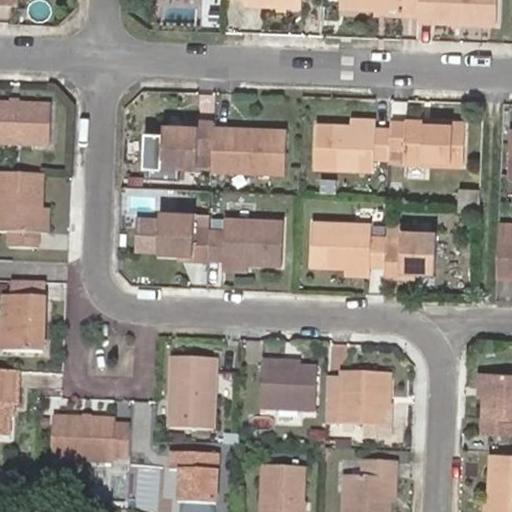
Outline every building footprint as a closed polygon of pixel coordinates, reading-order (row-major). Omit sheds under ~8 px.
[(421,0),(345,0),(345,5),(378,7),(404,8),(404,14),(420,14),(421,0)] [(421,0),(420,14),(420,20),(459,21),(463,22),(498,23),(499,0),(421,0)] [(0,144),(50,147),(52,107),(20,106),(13,106),(0,105),(0,144)] [(352,117),(352,124),(377,126),(377,117),(352,117)] [(408,123),(391,122),(391,130),(390,151),(390,158),(390,161),(406,162),(463,166),(465,122),(408,119),(408,123)] [(213,128),(213,121),(198,120),(198,126),(189,126),(183,126),(165,125),(163,163),(212,165),(213,128)] [(375,157),(390,158),(390,151),(391,130),(376,129),(377,126),(352,124),(317,123),(316,166),(375,169),(375,157)] [(212,165),(211,172),(284,175),(286,131),(213,128),(212,165)] [(42,210),(44,176),(0,174),(0,233),(10,235),(10,248),(37,251),(38,236),(41,236),(42,210)] [(402,184),(390,183),(390,196),(401,197),(402,184)] [(459,189),(458,201),(457,212),(480,214),(481,191),(459,189)] [(50,211),(42,210),(41,236),(48,235),(50,211)] [(209,229),(209,228),(195,227),(195,215),(154,214),(154,221),(145,221),(144,250),(180,251),(180,254),(192,255),(192,260),(208,260),(209,229)] [(209,216),(195,215),(195,227),(209,228),(209,216)] [(209,229),(208,260),(223,262),(248,263),(281,264),(283,221),(224,218),(222,230),(209,229)] [(386,244),(386,239),(371,237),(372,226),(313,222),(312,267),(346,268),(370,270),(370,266),(385,267),(386,244)] [(511,224),(499,224),(497,276),(511,276),(511,224)] [(385,267),(385,277),(403,278),(403,271),(416,272),(434,272),(436,233),(401,231),(401,244),(386,244),(385,267)] [(248,263),(223,262),(222,269),(247,271),(248,263)] [(370,277),(370,270),(346,268),(347,276),(370,277)] [(11,282),(10,282),(0,281),(0,297),(4,297),(10,298),(11,282)] [(46,283),(11,282),(10,298),(4,297),(3,332),(2,352),(43,354),(46,283)] [(173,359),(171,429),(211,431),(215,360),(173,359)] [(296,368),(295,363),(261,361),(260,408),(315,410),(316,369),(299,368),(296,368)] [(19,373),(0,372),(0,437),(8,438),(9,419),(10,407),(15,407),(18,407),(19,373)] [(487,396),(485,434),(511,435),(511,374),(488,373),(487,396)] [(386,400),(385,405),(389,405),(390,377),(387,377),(342,376),(342,379),(386,380),(386,400)] [(385,409),(385,405),(386,400),(386,380),(342,379),(328,379),(326,430),(341,431),(365,432),(384,433),(385,409)] [(385,409),(384,433),(365,432),(365,440),(390,441),(391,409),(385,409)] [(115,458),(129,458),(130,429),(116,429),(116,424),(91,423),(86,423),(55,422),(53,460),(115,463),(115,458)] [(239,446),(225,446),(225,456),(238,457),(239,446)] [(184,486),(184,504),(183,511),(214,511),(215,505),(218,456),(172,454),(170,471),(179,471),(179,487),(184,486)] [(490,507),(489,511),(511,511),(511,454),(492,454),(490,497),(490,507)] [(385,511),(386,497),(397,497),(397,478),(399,463),(364,461),(364,477),(362,493),(347,493),(346,511),(385,511)] [(302,511),(304,467),(265,467),(263,511),(302,511)] [(362,493),(364,477),(347,476),(347,493),(362,493)] [(385,511),(395,511),(397,497),(386,497),(385,511)]
